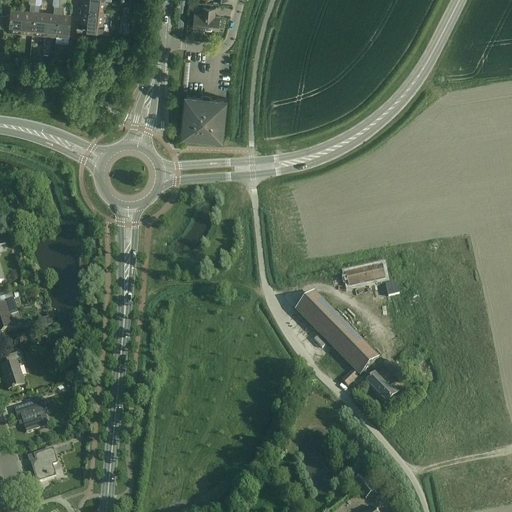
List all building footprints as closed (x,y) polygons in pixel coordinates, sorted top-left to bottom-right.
[(81,5),(80,9),(104,12),(105,0),(104,0),(84,0),(84,5),(81,5)] [(20,33),(32,34),(35,4),(30,4),(29,13),(22,12),(20,33)] [(32,34),(44,35),(46,15),(38,14),(39,5),(35,4),(32,34)] [(44,35),(56,36),(58,7),(54,6),(53,15),(46,15),(44,35)] [(63,7),(58,7),(56,36),(55,41),(68,43),(70,17),(62,16),(63,7)] [(218,30),(220,17),(215,16),(215,8),(203,7),(202,15),(200,15),(198,28),(218,30)] [(7,32),(20,33),(22,12),(14,12),(15,9),(9,9),(9,14),(1,15),(2,28),(8,27),(7,32)] [(104,12),(80,9),(80,14),(82,14),(82,22),(87,23),(87,26),(87,28),(102,30),(104,12)] [(121,26),(120,36),(127,37),(128,27),(121,26)] [(186,94),(182,134),(222,138),(226,98),(186,94)] [(350,287),(385,279),(382,266),(347,275),(350,287)] [(360,376),(378,359),(315,294),(297,312),(360,376)] [(6,304),(0,305),(0,334),(1,335),(0,333),(14,329),(10,314),(17,312),(14,300),(6,302),(6,304)] [(0,347),(1,348),(4,357),(16,354),(11,338),(0,340),(0,347)] [(17,363),(22,362),(19,354),(5,358),(8,366),(1,368),(8,391),(24,386),(17,363)] [(397,380),(404,374),(390,360),(384,367),(397,380)] [(348,387),(357,378),(352,372),(342,381),(348,387)] [(393,386),(389,389),(375,375),(367,383),(387,404),(396,396),(399,392),(393,386)] [(26,434),(49,427),(41,401),(14,409),(17,417),(20,415),(26,434)] [(52,466),(57,464),(52,451),(38,455),(40,463),(32,465),(38,483),(55,477),(52,466)] [(363,476),(353,484),(366,500),(375,492),(363,476)]
